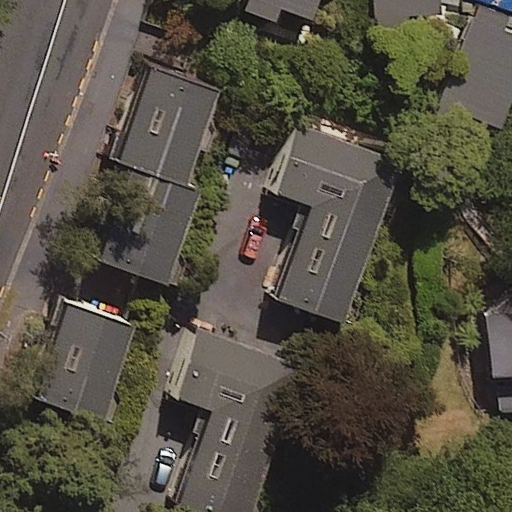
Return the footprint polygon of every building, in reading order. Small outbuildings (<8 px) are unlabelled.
[(320,0),(273,0),(269,12),(313,26),(320,0)] [(372,0),(372,19),(437,21),(436,0),(372,0)] [(500,135),(511,104),(511,45),(500,41),(507,23),(475,11),(439,113),(500,135)] [(220,93),(146,67),(110,166),(125,171),(91,266),(165,292),(199,197),(185,192),(220,93)] [(392,162),(288,128),(265,195),(295,205),(263,302),(337,327),(392,162)] [(511,285),(484,309),(486,381),(497,381),(497,412),(511,411),(511,285)] [(132,334),(59,310),(28,405),(101,429),(132,334)] [(241,511),(295,370),(190,330),(164,398),(197,411),(161,505),(179,511),(241,511)]
